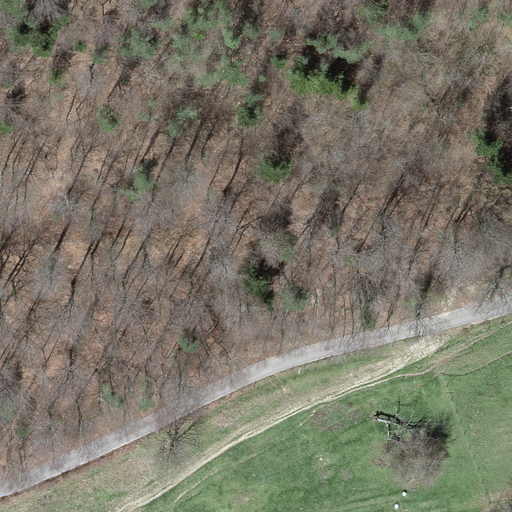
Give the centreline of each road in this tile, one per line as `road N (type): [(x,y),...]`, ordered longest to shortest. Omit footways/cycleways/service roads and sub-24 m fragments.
road 1 (track): [(511,300),(296,361),(0,488)]
road 2 (track): [(0,228),(229,218),(498,151)]
